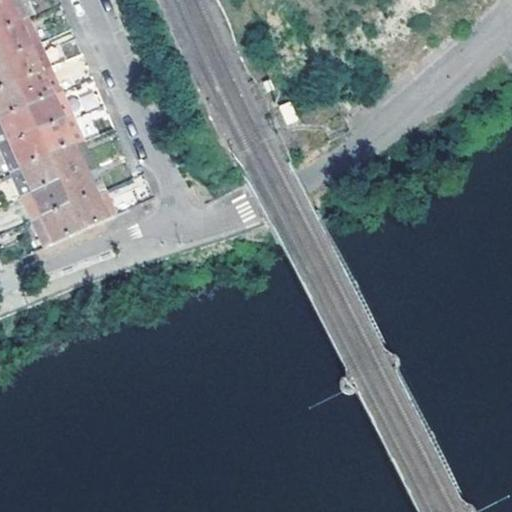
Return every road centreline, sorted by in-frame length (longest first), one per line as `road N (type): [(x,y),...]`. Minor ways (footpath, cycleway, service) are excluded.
road 1 (unclassified): [(511,12),(321,175),(246,211),(185,223)]
road 2 (residential): [(185,223),(89,0)]
road 3 (unclassified): [(0,287),(133,231),(185,223)]
